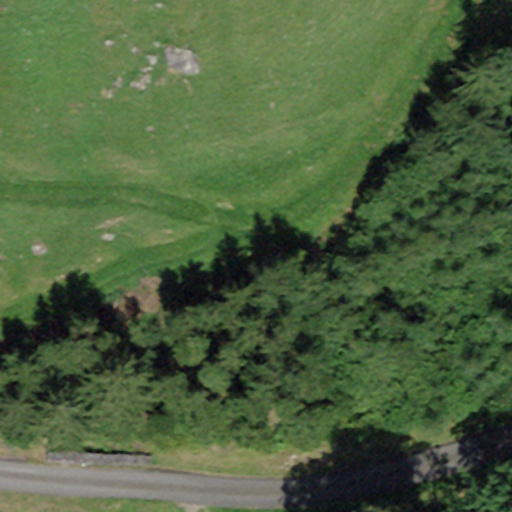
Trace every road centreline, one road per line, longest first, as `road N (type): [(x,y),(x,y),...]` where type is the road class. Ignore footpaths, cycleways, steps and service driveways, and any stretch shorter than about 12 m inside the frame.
road 1 (track): [(0,319),(243,218),(295,208),(343,173),(458,0)]
road 2 (unclassified): [(511,443),(325,489),(0,476)]
road 3 (track): [(243,218),(120,188),(0,179)]
